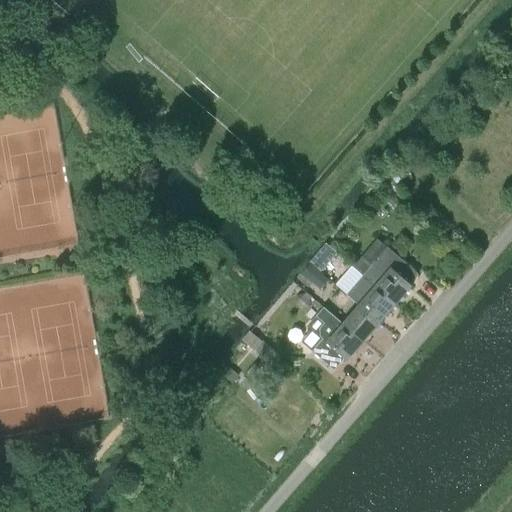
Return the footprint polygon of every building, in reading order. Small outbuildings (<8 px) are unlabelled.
[(337,254),(326,244),(310,263),(321,272),(337,254)] [(376,288),(396,305),(412,286),(410,284),(418,274),(388,247),(372,265),(363,276),(376,288)] [(321,275),(314,284),(320,290),(328,281),(321,275)] [(380,324),(396,305),(376,288),(363,276),(346,295),(356,304),(359,307),(380,324)] [(344,325),(364,342),(380,324),(359,307),(344,325)] [(324,308),(317,316),(325,323),(320,328),(321,337),(323,339),(312,352),(335,371),(345,359),(347,361),(364,342),(344,325),(324,308)] [(249,332),(242,340),(246,344),(250,347),(258,339),(249,332)] [(265,342),(257,351),(265,357),(273,348),(265,342)] [(225,377),(234,384),(240,378),(230,370),(225,377)]
